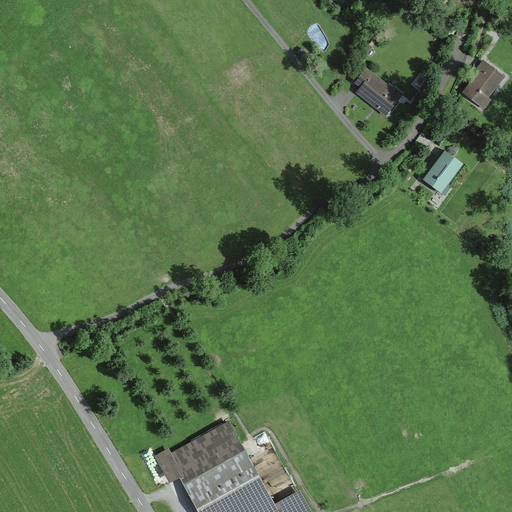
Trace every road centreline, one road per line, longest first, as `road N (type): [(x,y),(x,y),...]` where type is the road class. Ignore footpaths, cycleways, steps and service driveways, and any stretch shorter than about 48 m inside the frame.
road 1 (residential): [(41,349),(276,243),(375,168),(372,150),(244,0)]
road 2 (tertiary): [(41,349),(146,511)]
